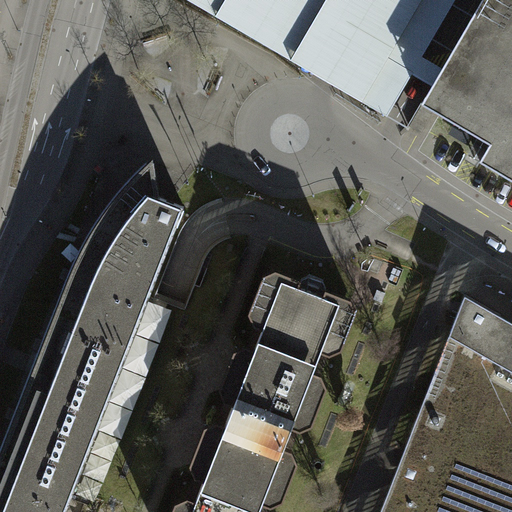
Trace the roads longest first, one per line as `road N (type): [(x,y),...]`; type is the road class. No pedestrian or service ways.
road 1 (unclassified): [(0,247),(36,188),(90,0)]
road 2 (unclassified): [(511,245),(377,160),(290,133)]
road 3 (unclassified): [(41,0),(0,182)]
